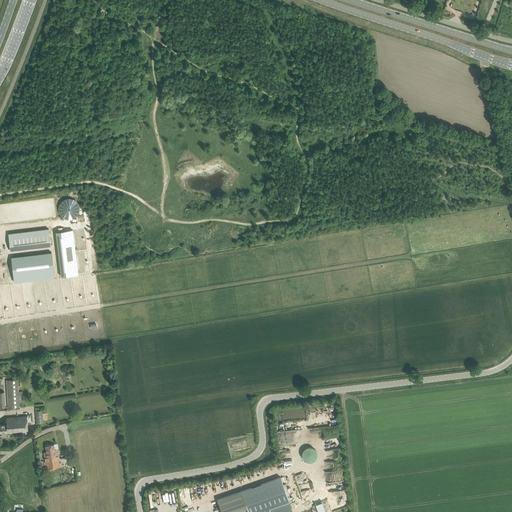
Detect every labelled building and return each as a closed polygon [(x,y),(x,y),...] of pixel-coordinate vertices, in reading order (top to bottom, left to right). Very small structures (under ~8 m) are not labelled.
[(10,250),(51,245),(49,229),(8,234),(10,250)] [(72,230),(56,232),(61,276),(78,274),(72,230)] [(52,252),(11,257),(14,282),(54,277),(52,252)] [(10,408),(19,408),(18,379),(8,380),(10,408)] [(6,418),(7,424),(0,424),(0,432),(6,432),(6,433),(28,431),(27,416),(6,418)] [(48,468),(52,468),(60,466),(58,454),(57,449),(55,449),(54,444),(49,445),(48,444),(47,444),(46,445),(47,452),(44,452),(47,469),(48,468)] [(303,448),(303,460),(316,460),(316,448),(303,448)] [(233,511),(247,507),(248,511),(292,511),(281,477),(217,499),(221,511),(233,511)] [(315,504),(317,511),(325,511),(322,502),(315,504)]
